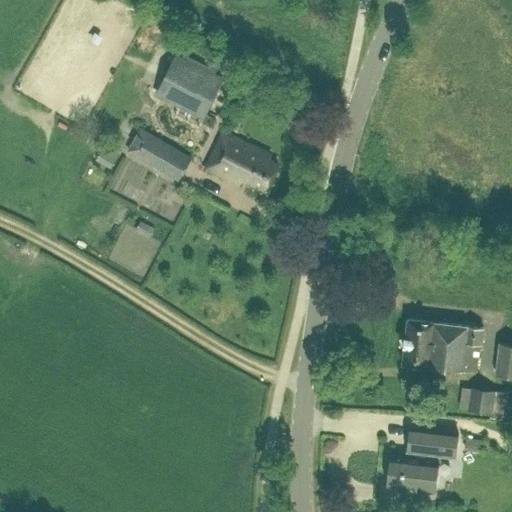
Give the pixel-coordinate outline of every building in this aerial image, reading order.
[(174,54),(154,96),(201,118),(221,76),(174,54)] [(127,150),(144,161),(177,179),(190,157),(158,138),(140,129),(127,150)] [(266,189),(278,164),(268,159),(270,154),(223,131),(205,167),(229,179),(233,173),(266,189)] [(105,146),(98,158),(113,166),(119,154),(105,146)] [(152,227),(140,221),(135,229),(147,236),(152,227)] [(480,342),(482,325),(406,317),(401,361),(475,369),(478,341),(480,342)] [(455,455),(458,429),(410,424),(407,449),(415,450),(415,455),(391,452),(387,484),(433,489),(437,458),(424,456),(425,452),(455,455)] [(483,451),(485,439),(465,436),(464,449),(483,451)]
